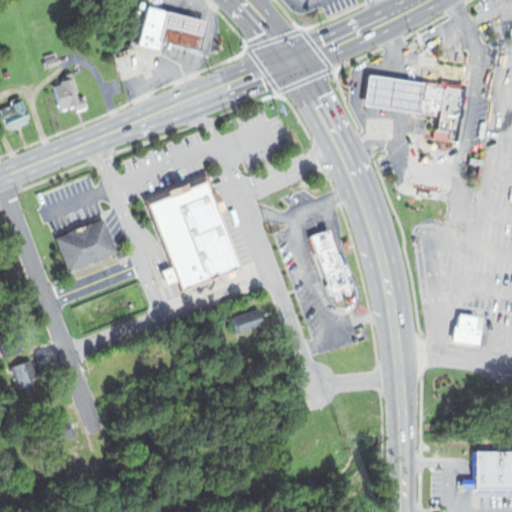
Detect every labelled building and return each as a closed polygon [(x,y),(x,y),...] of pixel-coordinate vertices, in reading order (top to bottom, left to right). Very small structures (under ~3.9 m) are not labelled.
[(131,43),(153,49),(163,10),(142,4),(131,43)] [(200,19),(192,49),(152,38),(159,9),(200,19)] [(122,80),(144,71),(134,48),(113,57),(122,80)] [(41,56),(54,52),(58,63),(44,68),(41,56)] [(413,112),(356,104),(361,72),(417,80),(413,112)] [(54,86),(61,83),(60,79),(72,75),(78,96),(83,94),(87,108),(75,111),(73,103),(60,107),(54,86)] [(420,83),(439,86),(440,79),(463,83),(460,101),(459,101),(453,140),(429,137),(432,115),(412,112),(414,98),(417,98),(420,83)] [(0,112),(0,103),(19,96),(29,120),(7,129),(0,112)] [(142,202),(163,194),(161,190),(204,173),(218,209),(213,211),(234,266),(176,289),(172,280),(165,283),(159,270),(167,267),(142,202)] [(418,185),(416,201),(437,204),(440,188),(418,185)] [(48,237),(62,270),(111,251),(97,217),(48,237)] [(310,234),(329,227),(351,293),(346,295),(343,287),(339,289),(341,297),(336,299),(334,292),(329,294),(324,283),(328,281),(310,234)] [(227,317),(233,334),(263,323),(257,306),(227,317)] [(457,314),(477,318),(475,329),(480,330),(478,344),(449,341),(450,327),(456,323),(457,314)] [(0,349),(0,332),(17,326),(24,348),(2,356),(0,349)] [(106,364),(140,352),(146,370),(113,383),(106,364)] [(8,367),(30,359),(38,383),(21,388),(15,372),(10,374),(8,367)] [(42,424),(67,415),(76,436),(50,445),(42,424)] [(475,452),(511,452),(511,490),(474,490),(460,490),(461,480),(475,480),(475,452)]
